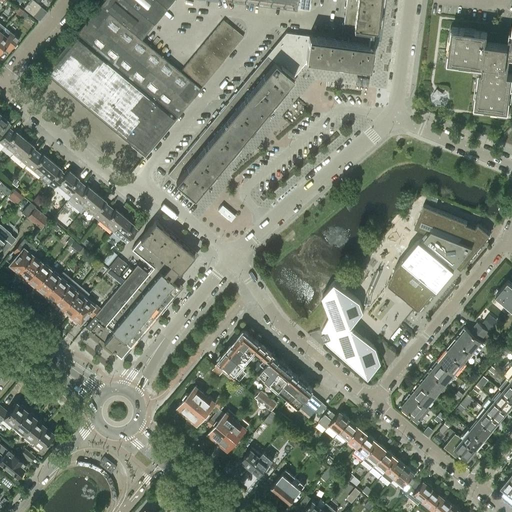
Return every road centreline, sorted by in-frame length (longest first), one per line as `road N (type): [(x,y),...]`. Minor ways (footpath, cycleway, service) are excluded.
road 1 (residential): [(131,187),(270,15)]
road 2 (residential): [(393,118),(231,257)]
road 3 (residential): [(372,400),(506,239)]
road 4 (residential): [(1,84),(131,187)]
road 5 (residential): [(372,400),(296,340),(254,289)]
road 6 (residential): [(476,486),(372,400)]
road 7 (residential): [(161,30),(183,47),(213,10),(270,15)]
road 8 (residential): [(231,257),(148,359)]
road 9 (residential): [(511,164),(393,118)]
road 10 (residential): [(131,187),(167,201),(231,257)]
road 11 (tertiary): [(94,418),(16,511)]
